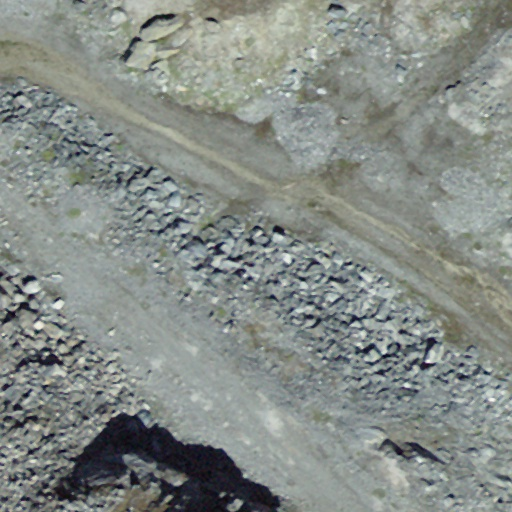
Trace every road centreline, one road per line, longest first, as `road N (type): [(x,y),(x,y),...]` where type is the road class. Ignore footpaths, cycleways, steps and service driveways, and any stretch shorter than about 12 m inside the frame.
road 1 (track): [(511,328),(153,124),(11,77),(0,86)]
road 2 (track): [(0,191),(233,418),(307,511)]
